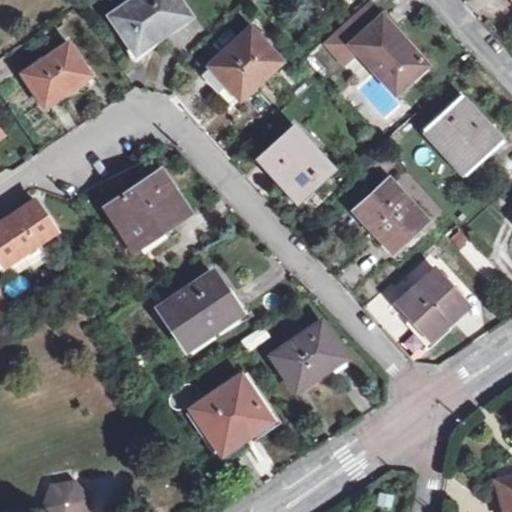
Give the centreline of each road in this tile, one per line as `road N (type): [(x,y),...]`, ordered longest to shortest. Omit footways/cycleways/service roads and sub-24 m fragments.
road 1 (residential): [(421,410),(398,369),(172,131),(126,130),(0,204)]
road 2 (residential): [(421,410),(281,511)]
